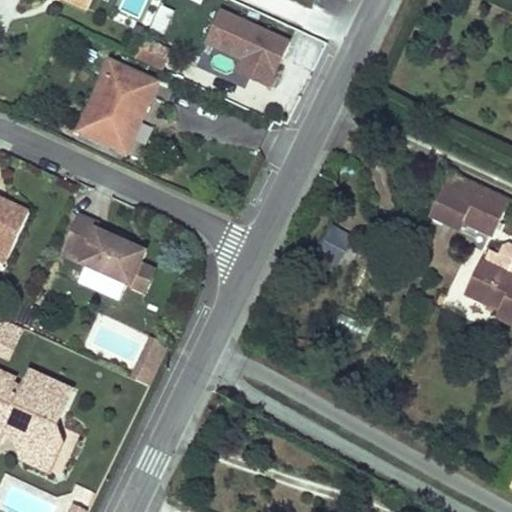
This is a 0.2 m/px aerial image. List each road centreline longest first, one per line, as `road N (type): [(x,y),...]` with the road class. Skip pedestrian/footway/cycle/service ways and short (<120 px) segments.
road 1 (secondary): [(252,249),(127,511)]
road 2 (residential): [(0,127),(252,249)]
road 3 (secondary): [(375,0),(252,249)]
road 4 (unknown): [(328,93),(511,186)]
